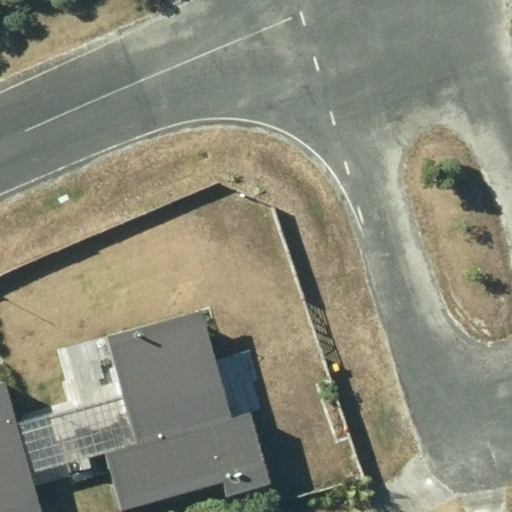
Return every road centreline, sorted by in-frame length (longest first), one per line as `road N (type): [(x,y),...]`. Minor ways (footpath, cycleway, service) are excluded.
road 1 (residential): [(511,400),(449,386),(427,352),(327,0)]
road 2 (residential): [(322,0),(0,150)]
road 3 (residential): [(462,0),(511,155)]
